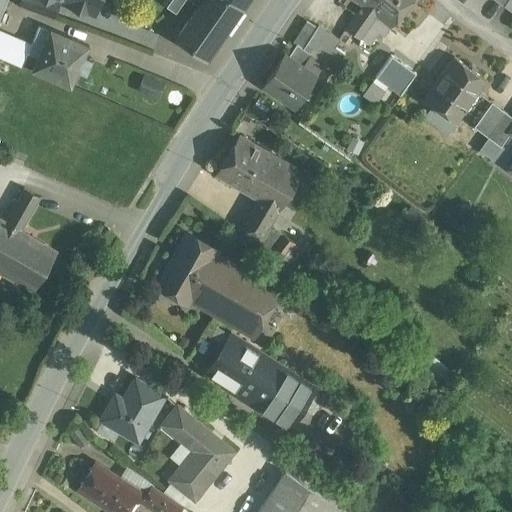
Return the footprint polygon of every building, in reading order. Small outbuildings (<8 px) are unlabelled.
[(58,0),(19,0),(19,3),(53,15),(58,0)] [(64,0),(74,3),(73,5),(84,9),(85,7),(94,11),(97,0),(64,0)] [(177,11),(182,0),(168,0),(166,5),(177,11)] [(202,0),(177,36),(206,57),(241,7),(240,6),(231,0),(202,0)] [(355,0),(363,5),(347,27),(360,37),(376,15),(390,27),(411,0),(355,0)] [(88,45),(39,24),(30,42),(26,51),(28,52),(38,56),(33,68),(70,84),(78,68),(85,71),(90,59),(83,55),(88,45)] [(340,38),(318,24),(305,44),(336,64),(343,53),(334,47),(340,38)] [(30,42),(0,29),(0,55),(22,65),(28,52),(26,51),(30,42)] [(310,53),(296,43),(288,56),(284,54),(263,85),(295,106),(315,75),(301,66),(310,53)] [(416,73),(391,55),(375,77),(400,95),(416,73)] [(454,56),(423,99),(432,105),(424,116),(448,133),(487,79),(454,56)] [(144,71),(137,89),(158,98),(166,80),(144,71)] [(384,90),(372,81),(364,92),(376,101),(384,90)] [(492,101),(474,126),(487,136),(505,111),(492,101)] [(511,116),(505,111),(487,136),(500,145),(511,131),(510,130),(511,127),(511,116)] [(301,171),(239,135),(216,174),(278,210),(301,171)] [(4,223),(0,220),(0,268),(2,270),(23,234),(20,232),(40,197),(24,188),(4,223)] [(276,213),(255,201),(238,231),(257,242),(258,243),(268,226),(276,213)] [(283,235),(268,226),(258,243),(257,242),(256,246),(269,256),(269,255),(283,235)] [(187,233),(158,283),(186,300),(189,296),(213,254),(213,253),(216,250),(187,233)] [(54,251),(23,234),(2,270),(33,287),(54,251)] [(283,235),(269,255),(280,263),(293,243),(283,235)] [(277,290),(213,253),(213,254),(189,296),(253,333),(277,290)] [(172,323),(186,305),(165,289),(151,308),(172,323)] [(231,335),(207,373),(235,390),(259,353),(231,335)] [(311,387),(259,353),(235,390),(287,424),(311,387)] [(135,377),(118,406),(111,401),(101,419),(138,440),(164,394),(135,377)] [(232,450),(178,406),(163,424),(195,449),(184,463),(206,481),(232,450)] [(80,426),(69,433),(79,448),(90,441),(80,426)] [(128,511),(142,492),(95,462),(78,488),(114,511),(128,511)] [(349,511),(284,470),(257,511),(349,511)] [(177,511),(182,506),(152,486),(142,501),(158,511),(177,511)]
